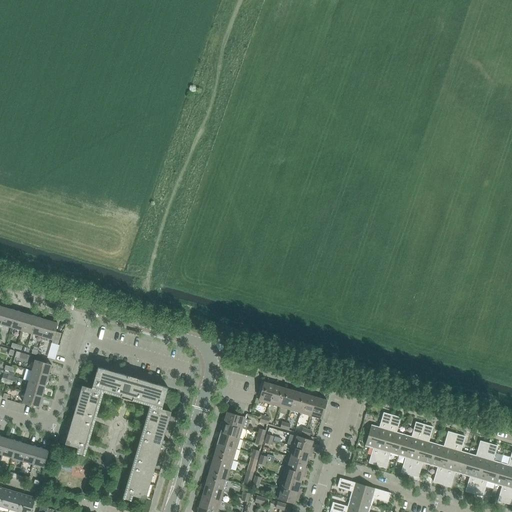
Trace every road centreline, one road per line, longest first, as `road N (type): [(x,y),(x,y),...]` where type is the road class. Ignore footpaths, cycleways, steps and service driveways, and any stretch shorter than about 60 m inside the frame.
road 1 (tertiary): [(170,511),(211,363),(192,340),(83,307)]
road 2 (residential): [(0,413),(48,428),(83,307)]
road 3 (residential): [(511,431),(353,384)]
road 4 (residential): [(459,511),(329,464)]
